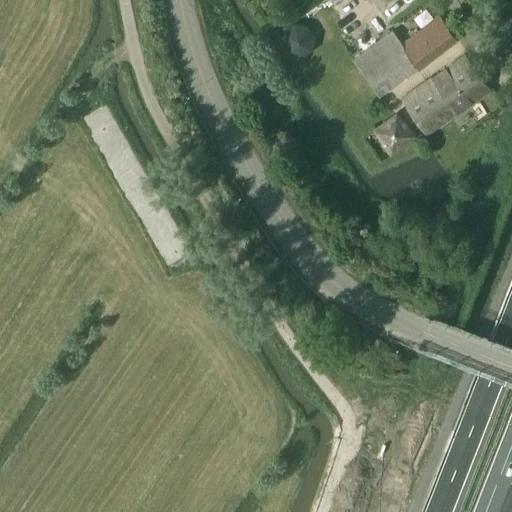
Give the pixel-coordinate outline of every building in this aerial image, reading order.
[(440,16),(402,44),(417,67),(418,69),(457,40),(440,16)] [(402,44),(392,31),(352,60),(379,96),(417,67),(402,44)] [(299,34),(293,33),(287,37),(286,43),(291,49),(296,50),(303,46),(304,40),(299,34)] [(491,91),(466,55),(401,99),(426,136),(491,91)] [(397,109),(371,129),(391,155),(416,135),(397,109)]
